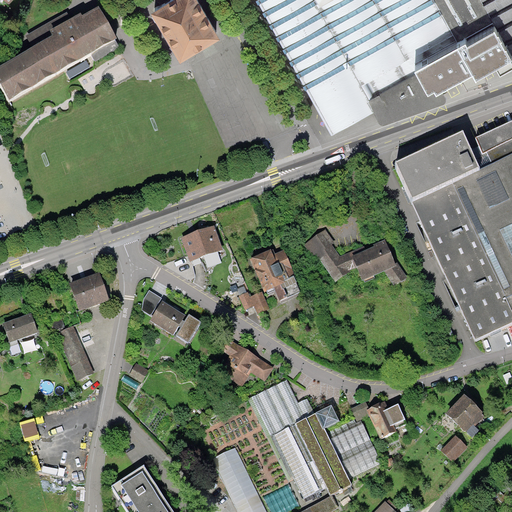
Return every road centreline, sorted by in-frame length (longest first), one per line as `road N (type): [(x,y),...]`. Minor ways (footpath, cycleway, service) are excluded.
road 1 (secondary): [(511,91),(117,231)]
road 2 (residential): [(511,354),(412,386),(349,384),(130,263)]
road 3 (residential): [(130,263),(91,511)]
road 4 (secondary): [(117,231),(0,274)]
